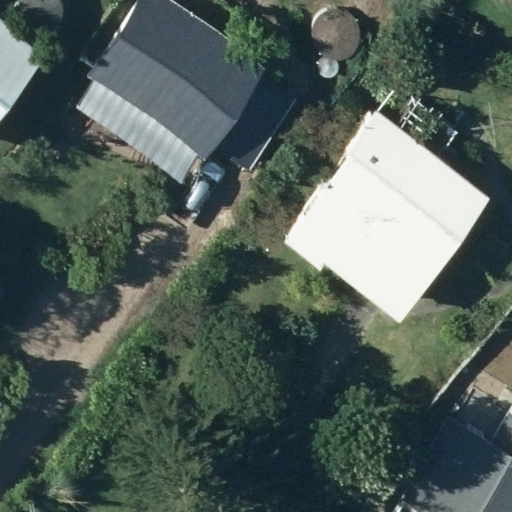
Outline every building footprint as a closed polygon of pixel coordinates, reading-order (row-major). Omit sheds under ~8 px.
[(0,0),(0,52),(27,14),(7,0),(0,0)] [(256,35),(199,0),(113,0),(82,52),(101,64),(80,98),(173,155),(195,118),(243,147),(287,76),(246,50),(256,35)] [(476,165),(420,123),(369,85),(277,207),(309,231),(313,227),(388,283),(476,165)] [(420,123),(434,128),(446,117),(443,103),(429,98),(416,108),(420,123)] [(511,511),(511,393),(502,388),(494,401),(462,381),(450,400),(439,393),(392,466),(402,470),(395,480),(445,511),(470,511),(471,511),(511,511)]
